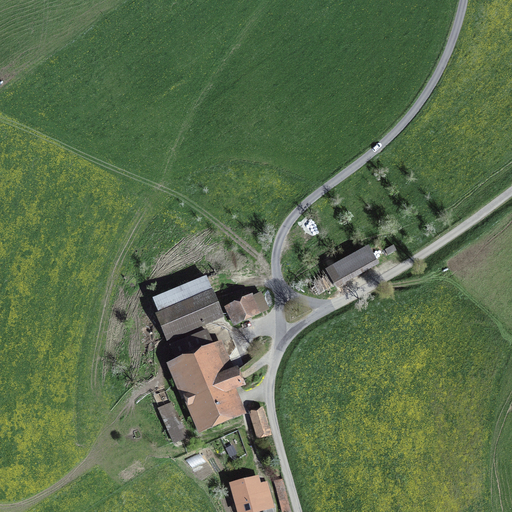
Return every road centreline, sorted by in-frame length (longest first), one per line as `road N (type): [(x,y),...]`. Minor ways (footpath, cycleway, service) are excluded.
road 1 (unclassified): [(464,0),(451,47),(406,125),(304,203),(285,227),(279,287)]
road 2 (unclassified): [(511,189),(426,252),(333,304)]
road 3 (unclassified): [(279,345),(270,410),(297,511)]
road 4 (track): [(269,390),(245,400),(277,511)]
